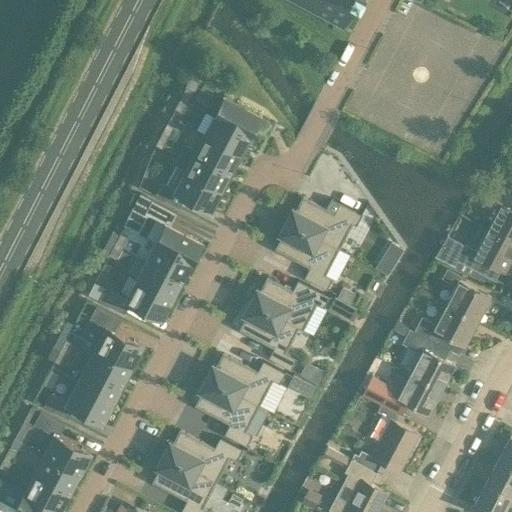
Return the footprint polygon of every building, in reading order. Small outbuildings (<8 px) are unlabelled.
[(293,0),(343,26),(356,0),(358,0),(360,1),(360,0),(293,0)] [(187,101),(193,91),(186,87),(180,98),(187,101)] [(261,114),(225,95),(214,116),(250,134),(261,114)] [(175,108),(182,112),(187,101),(180,98),(175,108)] [(206,111),(196,129),(205,134),(240,152),(250,134),(214,116),(206,111)] [(168,137),(174,127),(167,123),(161,134),(168,137)] [(156,144),(163,148),(168,137),(161,134),(156,144)] [(240,152),(205,134),(195,151),(231,170),(240,152)] [(231,170),(195,151),(186,170),(221,188),(231,170)] [(221,188),(186,170),(176,188),(162,181),(154,194),(179,207),(186,195),(210,208),(221,188)] [(485,228),(511,242),(511,209),(509,208),(511,202),(511,195),(495,186),(487,202),(497,207),(485,228)] [(290,211),(286,220),(339,248),(352,223),(356,225),(362,214),(340,202),(332,198),(326,208),(303,196),(296,209),(293,207),(290,211)] [(202,241),(170,225),(177,212),(152,199),(145,213),(166,224),(156,243),(191,261),(202,241)] [(325,274),(339,248),(286,220),(279,233),(282,235),(276,248),(309,266),(303,276),(327,289),(332,278),(325,274)] [(503,270),(511,253),(511,242),(485,228),(475,249),(464,243),(456,260),(476,270),(482,259),(503,270)] [(114,230),(109,241),(113,243),(114,244),(120,233),(114,230)] [(122,247),(127,237),(120,233),(114,244),(122,247)] [(109,241),(103,251),(109,254),(114,244),(113,243),(109,241)] [(392,241),(384,253),(396,261),(403,248),(392,241)] [(191,261),(156,243),(147,261),(182,279),(191,261)] [(109,254),(116,258),(122,247),(114,244),(109,254)] [(182,279),(147,261),(137,279),(172,297),(182,279)] [(444,304),(477,321),(490,296),(458,280),(460,276),(445,268),(441,277),(455,284),(444,304)] [(257,288),(250,301),(303,329),(316,303),(324,307),(330,296),(307,284),(298,280),(293,290),(267,277),(261,290),(257,288)] [(172,297),(137,279),(127,297),(106,286),(105,287),(99,300),(124,313),(130,300),(162,317),(167,307),(171,309),(175,300),(172,299),(172,297)] [(99,300),(105,287),(95,282),(88,294),(99,300)] [(343,286),(338,296),(350,302),(355,293),(343,286)] [(289,354),(303,329),(250,301),(243,314),(247,316),(240,329),(274,347),(269,357),(291,369),(297,358),(289,354)] [(346,302),(340,314),(351,319),(356,308),(346,302)] [(413,331),(438,344),(442,334),(464,346),(477,321),(444,304),(434,324),(420,317),(413,331)] [(89,318),(106,328),(97,346),(132,365),(133,364),(135,365),(140,356),(137,355),(143,345),(115,330),(121,318),(96,305),(89,318)] [(433,353),(438,344),(413,331),(406,345),(418,352),(408,372),(441,388),(454,364),(433,353)] [(58,336),(53,346),(60,350),(65,339),(59,336),(58,336)] [(65,339),(60,350),(67,353),(73,343),(65,339)] [(53,346),(47,356),(48,357),(54,360),(60,350),(53,346)] [(132,365),(97,346),(87,364),(123,383),(132,365)] [(54,360),(61,364),(67,353),(60,350),(54,360)] [(213,364),(206,377),(254,402),(254,403),(258,405),(259,405),(272,379),(280,383),(286,372),(263,360),(258,371),(223,353),(216,366),(213,364)] [(307,362),(300,374),(318,383),(324,371),(307,362)] [(123,383),(87,364),(77,382),(113,401),(123,383)] [(428,413),(441,388),(408,372),(399,390),(371,376),(362,394),(381,404),(399,413),(401,414),(407,402),(428,413)] [(294,375),(288,386),(295,389),(299,388),(303,379),(294,375)] [(254,403),(254,402),(206,377),(199,390),(203,392),(196,405),(230,423),(224,433),(247,445),(253,434),(241,428),(254,403)] [(68,418),(75,406),(102,421),(113,401),(77,382),(68,401),(50,392),(43,405),(68,418)] [(381,404),(377,411),(382,413),(392,419),(395,421),(399,413),(381,404)] [(91,452),(59,435),(65,423),(40,410),(33,424),(55,435),(45,453),(80,472),(81,471),(83,472),(88,463),(85,462),(91,452)] [(354,452),(351,457),(377,471),(382,461),(399,470),(418,435),(419,433),(395,421),(392,419),(382,413),(370,435),(380,440),(372,456),(361,449),(358,454),(354,452)] [(170,440),(163,453),(216,481),(229,456),(236,459),(242,448),(220,437),(215,447),(180,429),(173,442),(170,440)] [(499,458),(511,465),(511,434),(499,458)] [(18,449),(11,445),(5,456),(12,459),(18,449)] [(327,446),(323,453),(345,465),(349,458),(327,446)] [(80,472),(45,453),(35,471),(71,490),(80,472)] [(202,507),(216,481),(163,453),(156,466),(160,468),(153,481),(187,499),(181,510),(185,511),(208,511),(210,510),(202,507)] [(0,465),(0,466),(7,470),(12,459),(5,456),(0,465)] [(371,482),(377,471),(351,457),(348,463),(345,469),(349,471),(330,507),(338,511),(376,511),(388,491),(371,482)] [(511,495),(511,494),(511,465),(499,458),(487,481),(511,495)] [(71,490),(35,471),(26,489),(61,508),(71,490)] [(511,494),(511,495),(487,481),(474,505),(486,511),(502,511),(508,503),(511,504),(511,494)] [(26,489),(16,508),(0,499),(0,511),(18,511),(19,511),(20,511),(58,511),(61,508),(26,489)] [(305,492),(301,501),(315,509),(320,500),(305,492)]
